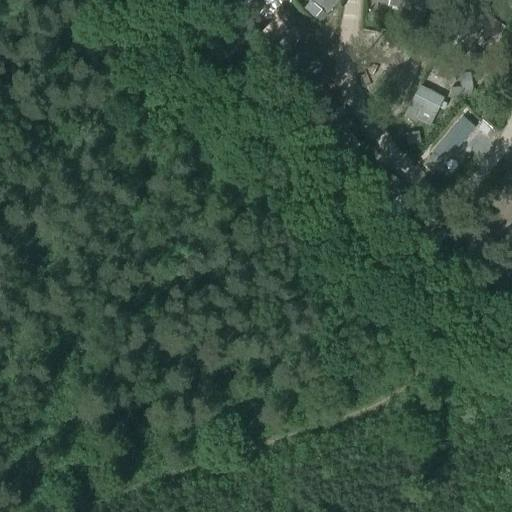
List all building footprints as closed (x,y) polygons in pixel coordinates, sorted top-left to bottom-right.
[(312,2),(305,10),(320,23),(327,15),(335,6),(328,0),(316,0),(314,4),(312,2)] [(389,0),(388,6),(410,11),(406,26),(421,29),(427,0),(389,0)] [(460,0),(444,26),(471,43),(487,18),(460,0)] [(229,1),(221,7),(229,19),(237,13),(229,1)] [(258,34),(246,45),(256,57),(289,27),(279,15),(258,34)] [(301,40),(266,69),(276,81),(311,52),(301,40)] [(411,43),(368,46),(370,66),(379,65),(380,70),(391,69),(392,82),(406,81),(411,62),(413,62),(411,43)] [(453,70),(444,72),(446,83),(455,81),(453,70)] [(471,75),(459,76),(461,91),(473,89),(471,75)] [(419,86),(409,105),(420,110),(415,120),(429,127),(443,98),(419,86)] [(483,109),(480,119),(491,122),(494,112),(483,109)] [(345,115),(307,142),(318,157),(356,129),(345,115)] [(463,117),(433,151),(445,162),(475,127),(463,117)] [(483,121),(477,128),(486,136),(492,130),(483,121)] [(418,134),(406,136),(408,146),(420,143),(418,134)] [(511,172),(508,170),(500,183),(511,190),(511,217),(508,223),(511,225),(511,172)] [(392,176),(363,206),(377,219),(405,189),(392,176)] [(427,249),(415,257),(420,265),(432,256),(427,249)]
